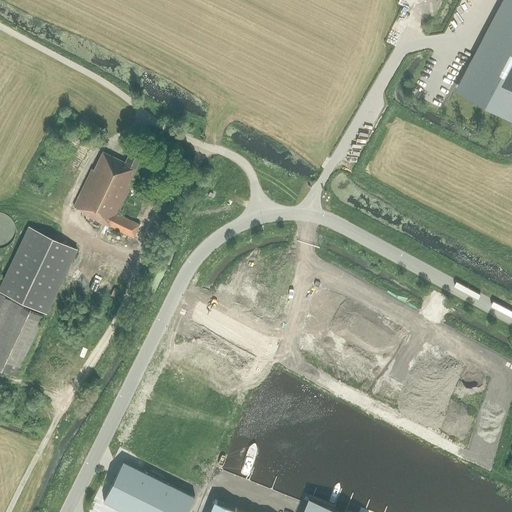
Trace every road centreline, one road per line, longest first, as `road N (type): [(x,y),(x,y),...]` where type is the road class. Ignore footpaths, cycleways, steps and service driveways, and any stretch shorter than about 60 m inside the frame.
road 1 (track): [(9,511),(114,327),(140,263),(69,230),(72,198)]
road 2 (unclassified): [(266,217),(246,166),(169,131),(107,84),(0,26)]
road 3 (tertiary): [(68,511),(187,272),(225,234)]
road 4 (tertiary): [(511,319),(331,221),(266,217)]
